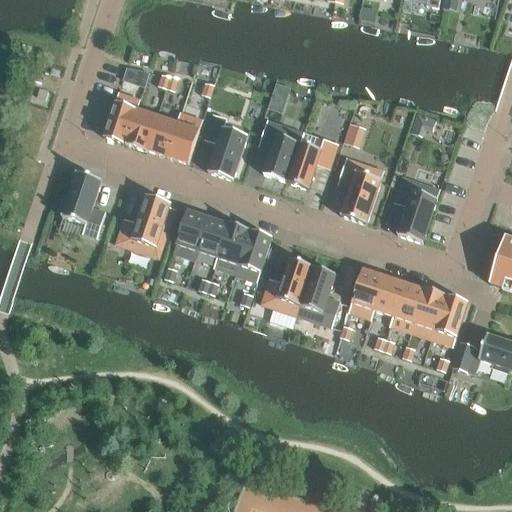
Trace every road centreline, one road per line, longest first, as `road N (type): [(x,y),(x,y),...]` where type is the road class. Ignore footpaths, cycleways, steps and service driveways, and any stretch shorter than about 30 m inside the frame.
road 1 (residential): [(62,141),(453,269),(504,113)]
road 2 (residential): [(62,141),(108,0)]
